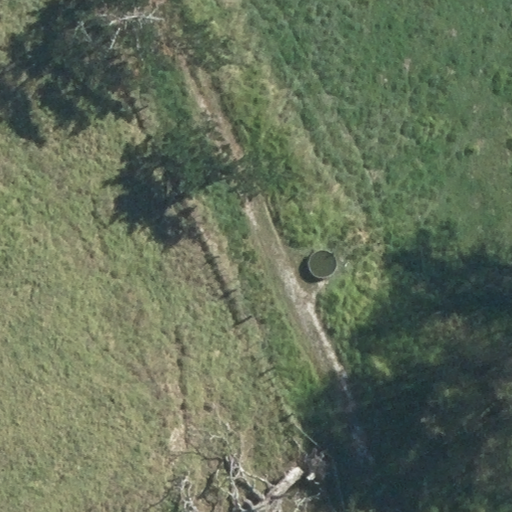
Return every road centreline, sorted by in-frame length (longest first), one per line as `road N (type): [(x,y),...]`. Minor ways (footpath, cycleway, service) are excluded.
road 1 (unknown): [(0,223),(511,340)]
road 2 (unknown): [(435,323),(395,453),(344,511)]
